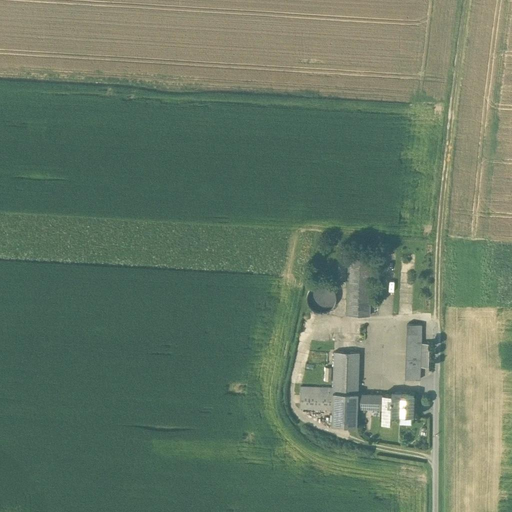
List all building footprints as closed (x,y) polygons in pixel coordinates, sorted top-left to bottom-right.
[(370,259),(349,258),(348,315),(369,316),(370,259)] [(335,303),(336,297),(335,292),(332,287),(327,284),(321,283),(316,284),(311,287),(308,292),(307,298),(308,303),(312,308),(316,311),(322,312),(327,311),(332,308),(335,303)] [(422,325),(407,324),(406,366),(421,366),(421,343),(422,325)] [(429,343),(421,343),(421,366),(421,367),(429,367),(429,343)] [(359,352),(334,351),(333,387),(332,409),(332,425),(357,426),(357,408),(358,394),(359,352)] [(421,366),(406,366),(405,379),(420,379),(421,367),(421,366)] [(333,387),(300,386),(299,408),(332,409),(333,387)] [(414,395),(383,394),(383,395),(358,394),(357,408),(382,409),(382,414),(383,414),(382,422),(391,423),(392,414),(399,415),(413,415),(414,395)]
